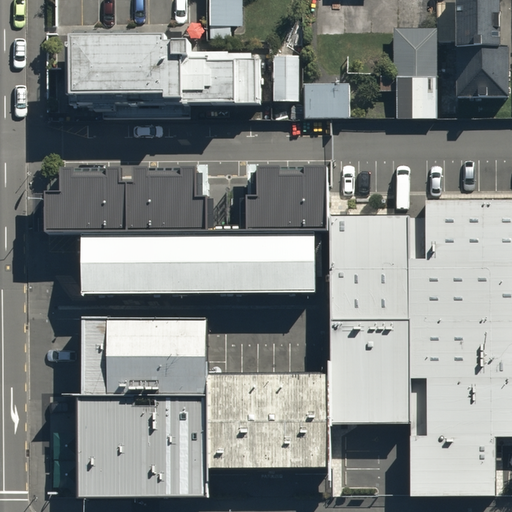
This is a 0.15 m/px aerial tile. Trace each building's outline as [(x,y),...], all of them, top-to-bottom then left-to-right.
[(245,0),(212,0),(212,30),(246,30),(245,0)] [(499,0),(456,0),(457,100),(510,100),(510,48),(499,48),(499,0)] [(436,32),(395,32),(395,121),(436,121),(436,32)] [(68,106),(167,106),(167,113),(260,113),(259,56),(196,56),(196,42),(68,42),(68,106)] [(299,60),(273,60),(273,104),(298,104),(299,60)] [(351,87),(309,87),(309,119),(351,119),(351,87)] [(331,168),(251,169),(252,195),(208,196),(208,165),(63,166),(63,191),(49,191),(49,232),(332,228),(332,214),(331,192),(331,168)] [(505,446),(505,438),(511,437),(511,198),(428,200),(429,258),(414,259),(413,213),(332,214),(332,228),(334,374),(334,427),(409,426),(409,495),(506,494),(506,487),(505,446)] [(316,233),(86,235),(87,294),(317,292),(316,233)] [(210,314),(88,315),(89,391),(210,391),(210,314)] [(334,374),(212,375),(213,471),(334,471),(334,427),(334,374)] [(89,391),(74,391),(74,494),(210,493),(210,391),(89,391)]
